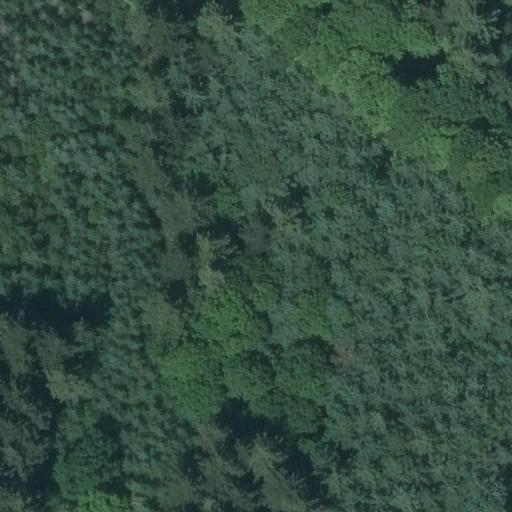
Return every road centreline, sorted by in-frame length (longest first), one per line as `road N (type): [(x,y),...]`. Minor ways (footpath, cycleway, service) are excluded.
road 1 (track): [(511,227),(211,0)]
road 2 (unclassified): [(511,190),(261,0)]
